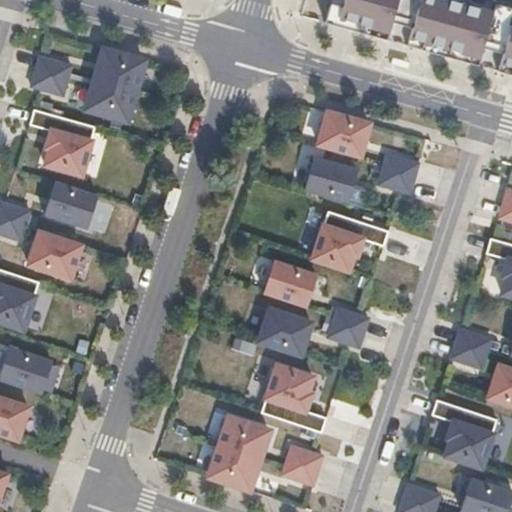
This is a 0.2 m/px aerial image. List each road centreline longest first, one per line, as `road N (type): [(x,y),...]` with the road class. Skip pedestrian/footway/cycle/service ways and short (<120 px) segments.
road 1 (residential): [(241,48),(97,487)]
road 2 (residential): [(483,114),(349,511)]
road 3 (residential): [(483,114),(241,48)]
road 4 (residential): [(241,48),(65,0)]
